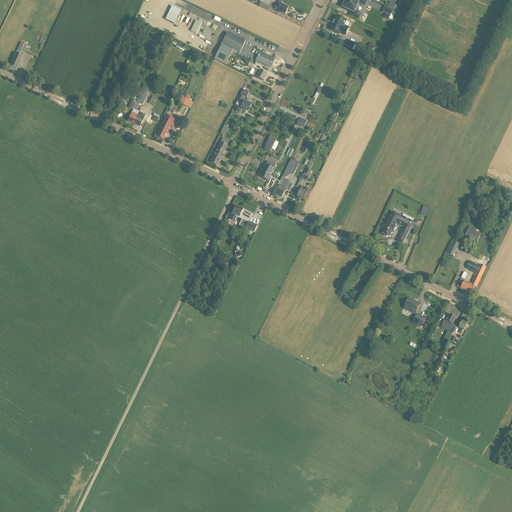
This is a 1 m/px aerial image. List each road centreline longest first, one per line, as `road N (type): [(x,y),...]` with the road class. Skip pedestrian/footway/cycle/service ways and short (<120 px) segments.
road 1 (unclassified): [(78,511),(236,186)]
road 2 (tertiary): [(511,325),(236,186)]
road 3 (tertiary): [(230,183),(0,71)]
road 4 (residential): [(230,183),(320,0)]
